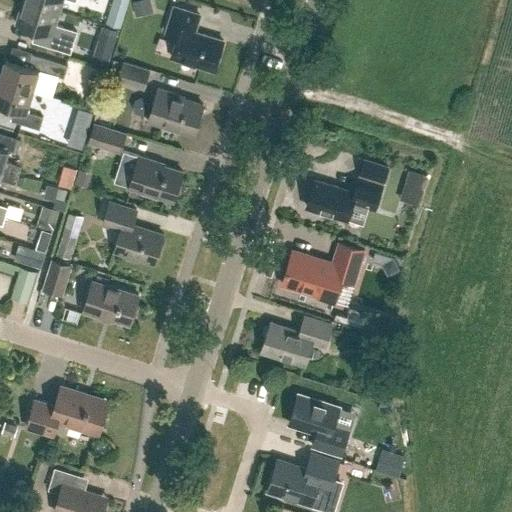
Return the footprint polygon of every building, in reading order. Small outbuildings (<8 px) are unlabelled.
[(79,29),(55,22),(59,10),(26,0),(23,0),(16,23),(41,31),(38,42),(72,53),(79,29)] [(26,0),(59,10),(62,0),(74,0),(78,1),(78,0),(26,0)] [(128,0),(111,0),(105,22),(120,27),(128,0)] [(151,7),(149,0),(136,0),(133,1),(135,11),(151,7)] [(214,69),(223,40),(194,31),(200,14),(174,6),(166,32),(177,35),(171,56),(214,69)] [(101,29),(92,59),(108,64),(117,34),(101,29)] [(0,74),(0,79),(33,90),(39,69),(64,77),(67,64),(31,53),(27,65),(5,58),(0,74)] [(144,89),(150,69),(122,60),(116,80),(144,89)] [(92,100),(100,77),(93,75),(86,98),(92,100)] [(26,111),(33,90),(0,79),(0,103),(14,107),(10,119),(39,128),(43,116),(26,111)] [(195,133),(203,104),(175,95),(176,93),(158,87),(148,119),(195,133)] [(120,152),(126,132),(93,122),(87,142),(120,152)] [(0,168),(18,174),(21,165),(5,160),(8,149),(17,151),(20,139),(0,132),(0,168)] [(174,199),(183,171),(156,163),(157,161),(139,155),(129,186),(174,199)] [(375,208),(388,166),(365,159),(354,191),(315,179),(307,206),(347,218),(353,201),(375,208)] [(55,181),(69,185),(75,166),(61,162),(55,181)] [(406,166),(397,196),(418,202),(427,172),(406,166)] [(0,178),(16,183),(18,174),(0,168),(0,178)] [(54,195),(51,206),(63,209),(66,199),(54,195)] [(154,262),(163,233),(132,223),(136,209),(110,201),(103,223),(121,228),(114,250),(154,262)] [(0,203),(0,213),(6,216),(8,207),(0,203)] [(39,218),(55,223),(59,210),(42,205),(39,218)] [(70,258),(77,237),(62,233),(56,253),(70,258)] [(50,241),(37,237),(34,247),(47,250),(50,241)] [(354,282),(364,249),(339,241),(333,261),(293,249),(282,283),(318,294),(317,296),(334,301),(342,278),(354,282)] [(21,260),(39,266),(44,251),(25,246),(21,260)] [(61,293),(70,265),(52,259),(44,288),(61,293)] [(26,302),(36,271),(20,266),(10,297),(26,302)] [(130,322),(139,294),(93,279),(83,310),(104,316),(105,315),(130,322)] [(325,345),(332,324),(305,315),(300,330),(271,321),(262,350),(305,363),(312,340),(325,345)] [(107,406),(109,399),(89,393),(61,385),(55,405),(35,399),(27,426),(54,434),(58,420),(99,433),(107,406)] [(341,453),(349,429),(334,424),(339,406),(298,393),(289,422),(319,431),(314,445),(341,453)] [(2,431),(13,435),(17,425),(5,421),(2,431)] [(330,488),(339,461),(311,452),(306,467),(278,459),(268,489),(312,503),(318,484),(330,488)] [(405,455),(393,452),(387,472),(398,476),(405,455)] [(58,511),(102,511),(107,497),(76,487),(80,474),(55,467),(48,489),(60,492),(54,511),(58,511)]
